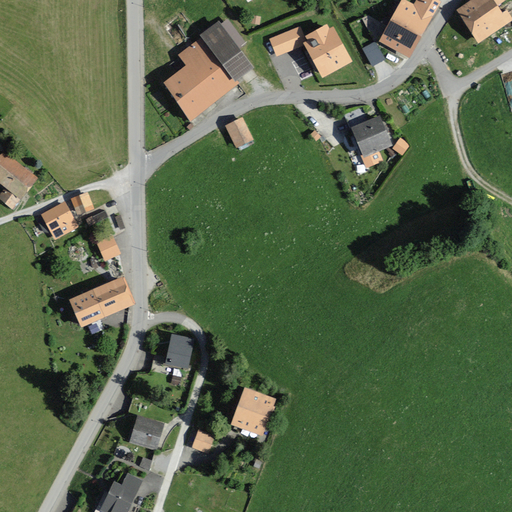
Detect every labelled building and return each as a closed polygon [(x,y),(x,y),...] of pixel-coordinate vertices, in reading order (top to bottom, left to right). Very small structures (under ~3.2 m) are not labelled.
[(434,2),(429,0),(410,0),(408,4),(401,0),(394,0),(372,41),(402,58),(434,2)] [(499,0),(470,0),(451,14),(474,46),(508,21),(499,10),(494,13),(490,7),(499,0)] [(214,27),(211,23),(193,36),(195,39),(174,55),(181,65),(157,83),(185,121),(234,84),(228,77),(243,66),(232,51),(241,44),(224,20),(214,27)] [(277,53),(302,40),(322,76),(349,62),(329,23),(302,37),(296,25),(269,39),(277,53)] [(391,142),(380,115),(351,128),(363,154),(391,142)] [(249,139),(237,118),(220,127),(232,149),(249,139)] [(394,147),(403,155),(411,145),(402,137),(394,147)] [(39,180),(3,154),(0,157),(0,187),(10,195),(3,204),(16,213),(39,180)] [(70,200),(76,215),(90,209),(84,194),(70,200)] [(78,225),(64,202),(41,215),(55,239),(78,225)] [(106,210),(87,217),(90,225),(109,218),(106,210)] [(121,214),(110,218),(115,232),(126,228),(121,214)] [(93,244),(103,262),(117,254),(108,236),(93,244)] [(121,273),(69,296),(82,324),(134,301),(121,273)] [(193,338),(171,333),(165,362),(187,366),(193,338)] [(275,398),(248,388),(234,424),(262,434),(275,398)] [(163,427),(139,419),(132,439),(156,447),(163,427)] [(212,436),(197,431),(191,449),(206,454),(212,436)] [(98,511),(124,511),(138,480),(123,473),(117,486),(107,482),(95,510),(98,511)]
